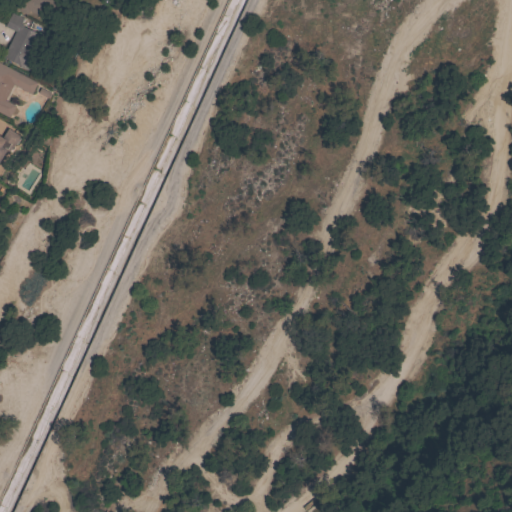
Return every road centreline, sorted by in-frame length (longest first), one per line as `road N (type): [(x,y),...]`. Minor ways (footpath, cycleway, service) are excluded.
road 1 (track): [(35,480),(61,494),(62,511),(167,472),(256,382),(304,293),(388,66),(434,0)]
road 2 (track): [(20,511),(168,205),(171,176),(252,0)]
road 3 (track): [(218,0),(0,479)]
road 4 (track): [(511,75),(495,197),(421,320),(365,436),(297,511)]
